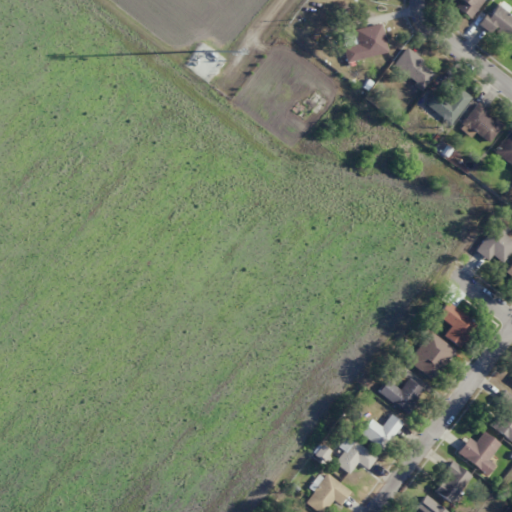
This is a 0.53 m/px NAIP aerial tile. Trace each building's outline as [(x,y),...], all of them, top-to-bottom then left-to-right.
[(459,0),(454,8),(469,19),(482,0),(459,0)] [(510,40),(511,37),(511,16),(495,4),(479,25),(489,33),(494,28),(510,40)] [(357,45),(343,48),(346,62),(387,53),(380,23),(354,29),(357,45)] [(435,73),(408,48),(392,64),(418,90),(435,73)] [(448,124),(470,99),(448,79),(426,104),(448,124)] [(502,124),(477,103),(457,128),(470,138),(475,132),(487,142),(502,124)] [(511,166),(511,130),(510,130),(493,151),(511,166)] [(487,260),(491,255),(501,263),(511,249),(511,241),(495,228),(476,251),(487,260)] [(456,347),(475,328),(447,300),(434,313),(448,327),(442,333),(456,347)] [(453,349),(428,333),(408,363),(433,379),(453,349)] [(398,391),(387,381),(378,391),(405,414),(424,392),(408,378),(398,391)] [(511,398),(505,393),(483,422),(511,442),(511,398)] [(380,427),(369,418),(359,432),(381,450),(402,424),(390,414),(380,427)] [(493,466),(486,460),(499,446),(477,427),(456,452),(484,476),(493,466)] [(374,459),(354,439),(333,461),(346,474),(358,462),(365,469),(374,459)] [(430,490),(452,503),(470,474),(449,461),(430,490)] [(303,500),(315,511),(320,511),(333,500),(338,505),(349,493),(328,474),(303,500)] [(421,511),(447,511),(423,494),(414,507),(421,511)]
